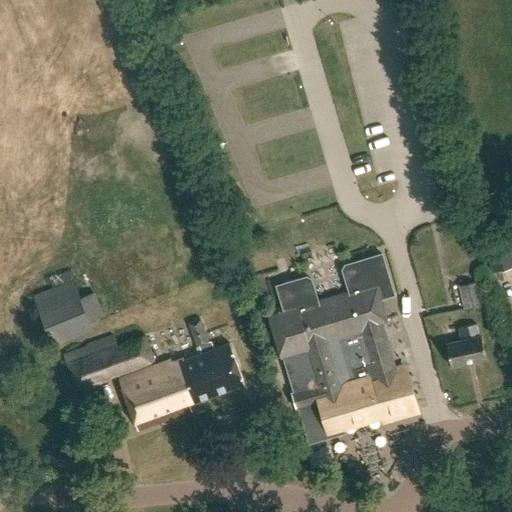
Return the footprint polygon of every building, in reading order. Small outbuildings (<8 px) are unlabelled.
[(511,266),(511,249),(509,238),(484,244),(491,272),(511,266)] [(346,433),(344,424),(379,414),(382,423),(417,412),(405,368),(397,370),(395,362),(383,323),(387,322),(380,299),(378,291),(392,287),(383,255),(346,265),(343,270),(350,294),(317,303),(310,280),(306,277),(279,285),(287,312),(271,316),(283,358),(286,357),(296,392),(294,393),(299,409),(301,408),(311,443),(346,433)] [(81,298),(74,280),(34,296),(54,345),(93,329),(89,319),(104,313),(95,292),(81,298)] [(210,342),(201,318),(187,323),(196,347),(210,342)] [(458,328),(461,341),(446,344),(450,366),(486,358),(481,336),(479,337),(476,324),(458,328)] [(153,363),(143,335),(116,345),(113,336),(64,353),(77,389),(153,363)] [(246,384),(232,345),(173,367),(171,362),(120,381),(139,433),(193,413),(190,404),(246,384)]
